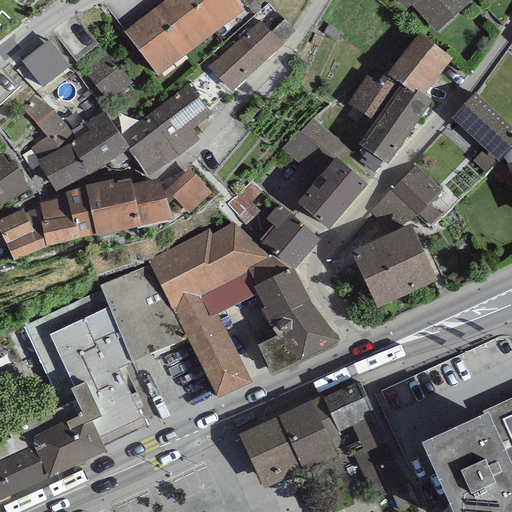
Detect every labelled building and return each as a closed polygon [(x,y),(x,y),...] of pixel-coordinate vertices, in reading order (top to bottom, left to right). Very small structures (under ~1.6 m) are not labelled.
[(188,0),(164,0),(152,10),(185,53),(213,31),(188,0)] [(237,0),(188,0),(213,31),(243,7),(237,0)] [(398,0),(406,8),(411,4),(436,31),(470,0),(398,0)] [(152,10),(126,30),(159,73),(185,53),(152,10)] [(276,10),(262,22),(281,42),(294,30),(276,10)] [(262,22),(259,18),(208,65),(231,89),(281,42),(262,22)] [(420,31),(387,72),(401,82),(414,91),(416,87),(424,93),(452,57),(420,31)] [(69,65),(49,38),(21,59),(42,86),(69,65)] [(132,82),(108,51),(85,69),(109,100),(132,82)] [(367,73),(348,101),(374,120),(401,82),(387,72),(385,70),(378,80),(367,73)] [(414,91),(401,82),(374,120),(359,142),(387,162),(432,98),(424,93),(416,87),(414,91)] [(189,83),(149,113),(180,153),(199,138),(191,128),(211,113),(189,83)] [(511,144),(511,125),(474,90),(450,115),(484,147),(472,159),(486,172),(511,144)] [(34,96),(21,108),(35,122),(49,136),(67,125),(55,110),(34,96)] [(70,130),(66,132),(89,172),(127,146),(129,145),(121,135),(102,111),(70,130)] [(180,153),(149,113),(121,135),(129,145),(127,146),(148,174),(180,153)] [(312,117),(300,131),(333,158),(335,155),(343,161),(352,150),(312,117)] [(49,136),(30,146),(56,190),(89,172),(66,132),(70,130),(67,125),(49,136)] [(298,129),(283,148),(318,176),(333,158),(300,131),(298,129)] [(0,151),(0,203),(28,187),(15,158),(8,162),(0,151)] [(343,161),(335,155),(333,158),(318,176),(296,200),(328,227),(367,182),(343,161)] [(440,189),(415,165),(368,212),(389,230),(411,220),(440,189)] [(211,191),(189,167),(166,188),(188,212),(211,191)] [(85,185),(66,190),(68,195),(78,236),(94,232),(95,235),(170,216),(160,176),(132,183),(131,176),(113,181),(112,176),(85,183),(85,185)] [(38,202),(40,206),(43,219),(40,220),(46,244),(78,236),(68,195),(38,202)] [(320,237),(278,202),(266,216),(273,223),(260,238),(294,267),(320,237)] [(22,208),(0,218),(0,233),(6,244),(13,257),(46,244),(40,220),(43,219),(40,206),(25,213),(22,208)] [(389,230),(351,247),(377,304),(437,277),(411,220),(389,230)] [(270,255),(233,221),(212,233),(209,228),(148,260),(151,264),(189,336),(215,396),(251,380),(217,312),(256,291),(252,283),(287,267),(272,255),(270,255)] [(98,284),(101,290),(133,361),(189,336),(151,264),(98,284)] [(287,267),(252,283),(256,291),(264,305),(259,307),(277,333),(257,342),(271,371),(339,338),(311,300),(295,269),(287,267)] [(101,290),(25,324),(54,390),(34,399),(40,413),(6,429),(9,436),(0,440),(0,496),(106,449),(104,444),(146,425),(120,367),(133,361),(101,290)] [(359,378),(322,395),(338,430),(352,424),(372,415),(375,413),(359,378)] [(322,395),(239,433),(264,487),(336,454),(329,438),(340,433),(338,430),(322,395)] [(511,396),(489,407),(495,421),(511,413),(511,396)] [(511,511),(511,413),(495,421),(489,407),(422,437),(455,511),(511,511)] [(364,447),(352,452),(374,499),(405,483),(372,415),(352,424),(364,447)]
